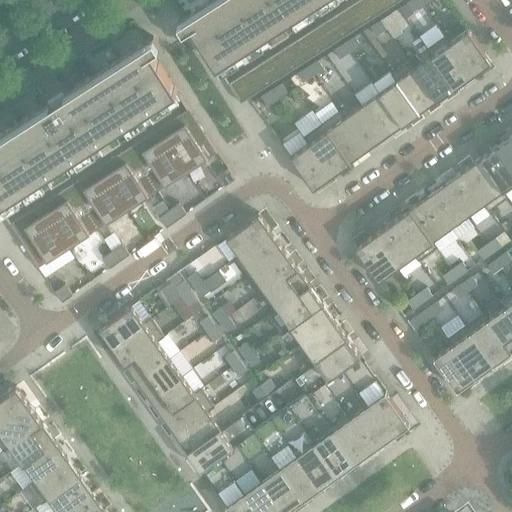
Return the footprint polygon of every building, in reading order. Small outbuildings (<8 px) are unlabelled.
[(216,64),(316,0),(209,0),(188,14),(184,16),(177,21),(183,29),(190,25),(215,64),(216,64)] [(422,5),(419,0),(410,0),(406,3),(412,11),(422,5)] [(396,22),(390,13),(380,20),(386,28),(396,22)] [(386,28),(380,20),(370,26),(375,35),(386,28)] [(491,61),(467,29),(449,42),(472,74),(491,61)] [(0,203),(7,199),(167,96),(177,90),(151,50),(158,45),(153,36),(146,41),(142,43),(120,58),(118,59),(94,74),(93,75),(71,89),(69,90),(43,107),(41,108),(19,123),(17,124),(0,134),(0,203)] [(349,51),(359,45),(354,36),(344,43),(349,51)] [(472,74),(449,42),(431,54),(455,87),(472,74)] [(349,51),(344,43),(334,50),(339,58),(349,51)] [(455,87),(431,54),(414,67),(437,100),(455,87)] [(323,68),(318,60),(307,66),(313,75),(323,68)] [(313,75),(307,66),(297,73),(303,81),(313,75)] [(437,100),(414,67),(396,79),(420,112),(437,100)] [(249,97),(243,87),(237,78),(228,84),(234,93),(240,103),(242,101),(249,97)] [(420,112),(396,79),(379,92),(402,125),(420,112)] [(287,92),(281,83),(271,90),(277,98),(287,92)] [(277,98),(271,90),(261,96),(266,105),(277,98)] [(402,125),(379,92),(361,104),(384,137),(402,125)] [(384,137),(361,104),(344,117),(367,150),(384,137)] [(188,108),(180,113),(185,122),(194,117),(188,108)] [(367,150),(344,117),(326,130),(349,162),(367,150)] [(216,152),(199,124),(195,118),(165,137),(187,171),(216,152)] [(349,162),(326,130),(308,142),(332,175),(349,162)] [(511,134),(496,146),(511,167),(511,134)] [(187,171),(165,137),(135,156),(157,190),(187,171)] [(332,175),(308,142),(290,155),(313,188),(332,175)] [(511,183),(511,167),(496,146),(479,158),(502,191),(511,183)] [(157,190),(135,156),(105,176),(127,209),(157,190)] [(502,191),(479,158),(461,171),(485,203),(502,191)] [(235,178),(228,168),(217,175),(225,186),(235,178)] [(485,203),(461,171),(444,183),(467,216),(485,203)] [(127,209),(105,176),(75,195),(97,229),(127,209)] [(467,216),(444,183),(426,196),(449,229),(467,216)] [(97,229),(75,195),(45,214),(67,248),(97,229)] [(449,229),(426,196),(409,208),(432,241),(449,229)] [(186,213),(179,203),(169,210),(176,220),(186,213)] [(432,241),(409,208),(391,221),(414,254),(432,241)] [(176,220),(169,210),(158,217),(166,227),(176,220)] [(272,231),(259,212),(226,236),(239,254),(232,258),(233,259),(272,231)] [(67,248),(45,214),(16,233),(20,239),(37,267),(67,248)] [(414,254),(391,221),(373,234),(397,266),(414,254)] [(285,248),(272,231),(233,259),(245,277),(285,248)] [(397,266),(373,234),(355,247),(378,279),(397,266)] [(496,236),(486,243),(493,252),(503,245),(496,236)] [(129,254),(122,243),(112,250),(119,261),(129,254)] [(486,243),(477,250),(483,259),(493,252),(486,243)] [(264,290),(297,266),(285,248),(245,277),(246,278),(258,294),(264,290)] [(119,261),(112,250),(101,258),(109,268),(119,261)] [(511,258),(506,250),(497,257),(503,266),(511,259),(511,258)] [(497,257),(487,264),(493,273),(503,266),(497,257)] [(461,261),(451,268),(458,277),(468,270),(461,261)] [(310,284),(297,266),(264,290),(277,307),(310,284)] [(451,268),(441,275),(448,284),(458,277),(451,268)] [(203,281),(196,271),(187,277),(194,287),(203,281)] [(471,275),(461,282),(468,291),(477,284),(471,275)] [(181,296),(190,290),(183,280),(175,286),(181,296)] [(203,281),(194,287),(201,296),(210,291),(203,281)] [(461,282),(451,290),(458,298),(468,291),(461,282)] [(72,294),(65,284),(55,291),(62,301),(72,294)] [(322,301),(310,284),(277,307),(290,325),(322,301)] [(426,286),(416,293),(422,302),(432,295),(426,286)] [(190,290),(181,296),(188,306),(197,300),(190,290)] [(416,293),(406,300),(413,309),(422,302),(416,293)] [(442,309),(436,300),(426,308),(432,316),(442,309)] [(302,342),(335,319),(322,301),(290,325),(302,342)] [(151,317),(144,321),(132,304),(99,327),(112,346),(151,317)] [(228,316),(221,306),(213,312),(220,322),(228,316)] [(511,350),(511,316),(505,306),(487,318),(510,351),(511,350)] [(426,308),(416,315),(423,324),(432,316),(426,308)] [(215,325),(208,316),(200,321),(207,331),(215,325)] [(235,326),(228,316),(220,322),(227,332),(235,326)] [(164,335),(162,332),(151,317),(112,346),(125,363),(164,335)] [(510,351),(487,318),(469,331),(493,364),(510,351)] [(315,360),(347,336),(335,319),(302,342),(315,360)] [(222,335),(215,325),(207,331),(214,341),(222,335)] [(493,364),(469,331),(452,344),(475,376),(493,364)] [(158,341),(164,336),(164,335),(125,363),(137,381),(170,357),(158,341)] [(361,355),(347,336),(315,360),(315,361),(316,361),(328,379),(361,355)] [(253,351),(246,341),(238,347),(245,357),(253,351)] [(475,376),(452,344),(434,357),(457,389),(475,376)] [(240,360),(233,351),(225,356),(232,366),(240,360)] [(253,351),(245,357),(252,367),(260,361),(253,351)] [(182,375),(170,357),(137,381),(150,398),(182,375)] [(240,360),(232,366),(239,376),(247,370),(240,360)] [(201,388),(201,387),(194,392),(182,375),(150,398),(162,416),(201,388)] [(269,378),(263,382),(261,384),(268,394),(276,388),(269,378)] [(268,394),(261,384),(258,386),(252,390),(259,400),(265,396),(268,394)] [(0,425),(30,404),(17,386),(0,397),(0,425)] [(214,405),(203,390),(201,388),(162,416),(175,434),(214,405)] [(409,423),(386,391),(367,404),(391,437),(409,423)] [(0,425),(0,445),(3,450),(9,445),(42,421),(30,404),(0,425)] [(391,437),(367,404),(350,416),(373,449),(391,437)] [(208,411),(215,406),(214,405),(175,434),(188,452),(221,428),(208,411)] [(373,449),(350,416),(332,429),(356,462),(373,449)] [(22,463),(55,439),(42,421),(9,445),(22,463)] [(201,470),(233,446),(221,429),(221,428),(188,452),(201,470)] [(356,462),(332,429),(315,441),(338,474),(356,462)] [(35,480),(67,456),(55,439),(22,463),(35,480)] [(338,474),(315,441),(297,454),(320,487),(338,474)] [(320,487),(297,454),(279,467),(303,499),(320,487)] [(35,480),(28,485),(41,503),(47,498),(80,474),(67,456),(35,480)] [(303,499),(279,467),(262,479),(285,511),(303,499)] [(57,511),(64,511),(92,492),(80,474),(47,498),(57,511)] [(285,511),(262,479),(244,492),(258,511),(285,511)] [(103,511),(106,510),(92,492),(64,511),(103,511)] [(258,511),(244,492),(226,505),(230,511),(258,511)]
